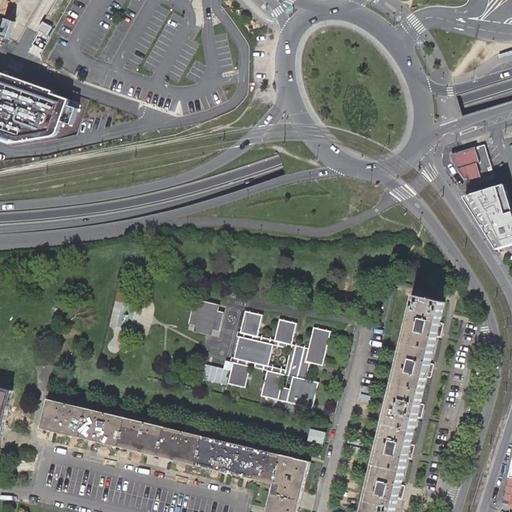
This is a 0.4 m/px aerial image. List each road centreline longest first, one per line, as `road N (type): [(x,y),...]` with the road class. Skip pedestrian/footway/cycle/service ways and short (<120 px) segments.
road 1 (primary): [(511,83),(177,190),(0,217)]
road 2 (primary): [(0,227),(180,201),(511,95)]
road 3 (tertiary): [(367,171),(424,212),(489,307),(495,387),(456,511)]
road 4 (primary): [(0,238),(126,224),(288,179),(358,169)]
road 5 (primary): [(289,93),(248,140),(196,172),(118,193),(0,207)]
road 6 (residential): [(239,511),(242,498),(46,450),(36,491)]
road 7 (tertiary): [(511,294),(432,171),(422,142)]
road 8 (unclassified): [(406,57),(410,31),(426,18),(511,34)]
